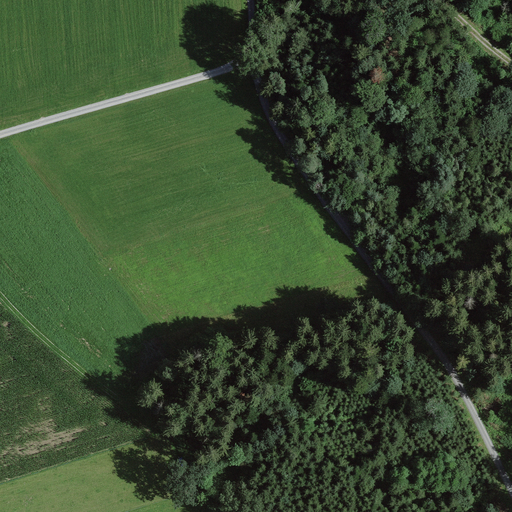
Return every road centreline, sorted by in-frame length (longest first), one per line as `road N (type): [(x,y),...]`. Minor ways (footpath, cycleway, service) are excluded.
road 1 (track): [(511,488),(451,370),(274,125),(250,58)]
road 2 (track): [(0,293),(40,338),(159,439),(200,511)]
road 3 (track): [(0,134),(250,58)]
